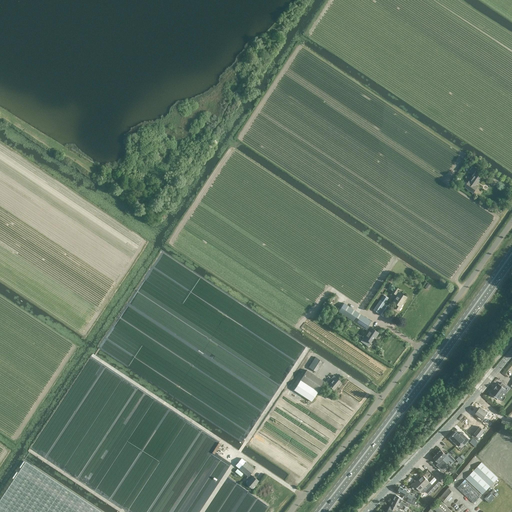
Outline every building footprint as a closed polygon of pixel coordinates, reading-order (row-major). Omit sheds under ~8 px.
[(474,173),(477,170),(472,166),(472,167),(467,163),(465,166),(470,170),(474,173)] [(469,180),(465,187),(473,193),(478,187),(476,185),(481,178),(475,173),(470,181),(469,180)] [(401,306),(406,297),(398,291),(399,289),(395,286),(391,292),(395,295),(396,295),(392,302),(396,304),(394,307),(398,310),(401,306)] [(385,303),(388,298),(383,295),(380,300),(373,310),(383,316),(389,306),(385,303)] [(368,331),(363,338),(360,341),(368,347),(371,343),(371,344),(378,333),(370,327),(370,328),(367,326),(370,321),(344,303),(338,311),(365,329),(368,331)] [(315,357),(308,367),(317,373),(324,363),(315,357)] [(312,402),(318,392),(325,382),(306,370),(293,390),(312,402)] [(332,380),(328,385),(334,390),(341,382),(333,375),(330,379),(332,380)] [(495,397),(498,399),(500,401),(509,389),(502,383),(500,385),(499,384),(498,384),(499,384),(497,386),(494,390),(491,393),(491,394),(490,394),(494,397),(495,397)] [(483,419),(485,416),(486,417),(488,419),(491,415),(488,413),(487,414),(479,408),(475,413),(483,419)] [(479,427),(472,437),(476,440),(479,438),(484,431),(479,427)] [(456,432),(450,438),(458,446),(462,442),(464,444),(469,439),(461,432),(462,433),(460,435),(460,434),(459,435),(456,432)] [(215,454),(217,456),(223,446),(221,444),(215,454)] [(450,460),(453,463),(455,460),(448,453),(446,455),(441,450),(437,454),(447,463),(450,460)] [(449,466),(447,464),(447,463),(437,454),(433,458),(439,463),(440,462),(444,466),(445,466),(447,468),(449,466)] [(255,469),(246,462),(241,459),(236,466),(239,469),(247,476),(246,478),(249,480),(246,483),(252,488),(258,481),(252,475),(250,474),(255,469)] [(101,511),(26,461),(0,499),(0,511),(101,511)] [(482,494),(498,478),(482,462),(466,479),(482,494)] [(86,468),(85,467),(57,467),(75,473),(75,477),(78,477),(79,477),(80,476),(79,475),(80,471),(82,471),(85,471),(86,468)] [(420,492),(421,492),(422,493),(424,493),(426,491),(430,495),(441,483),(437,479),(432,485),(430,483),(422,475),(413,484),(413,483),(410,486),(414,489),(416,487),(420,492)] [(457,487),(474,503),(481,495),(464,480),(457,487)] [(415,501),(416,498),(409,494),(410,493),(407,491),(407,490),(400,486),(397,492),(405,496),(415,501)] [(445,503),(454,493),(448,488),(439,499),(445,503)] [(396,495),(393,500),(400,504),(407,507),(409,504),(406,502),(405,503),(402,501),(403,499),(396,495)] [(393,500),(391,505),(400,509),(401,507),(403,508),(402,509),(406,510),(407,511),(409,508),(407,507),(400,504),(393,500)] [(452,511),(445,504),(442,502),(435,509),(437,511),(452,511)]
